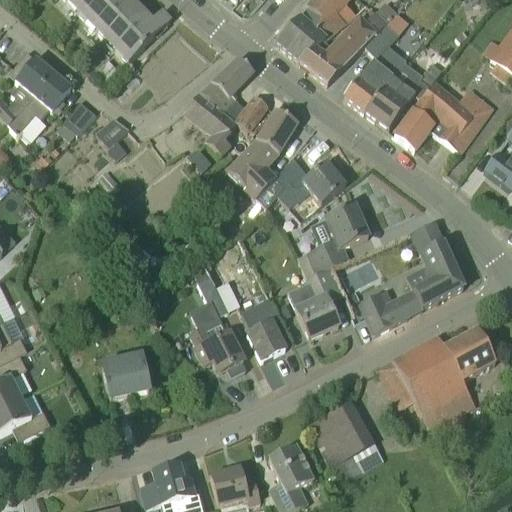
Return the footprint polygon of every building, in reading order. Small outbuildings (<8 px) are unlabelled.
[(59,0),(127,70),(144,53),(143,51),(169,25),(161,17),(155,23),(132,0),(59,0)] [(345,28),(337,21),(346,10),(354,0),(353,0),(318,0),(300,22),(299,22),(274,49),(297,68),(323,47),(326,45),(345,28)] [(359,25),(358,24),(357,25),(329,54),(323,47),(297,68),(296,69),(326,92),(364,53),(386,31),(373,19),(369,15),(359,25)] [(386,31),(364,53),(376,66),(398,44),(386,31)] [(511,34),(499,52),(490,45),(483,55),(499,67),(490,81),(507,94),(511,86),(511,34)] [(391,56),(382,67),(394,77),(403,66),(391,56)] [(0,124),(6,132),(51,80),(26,58),(16,70),(22,76),(13,88),(18,92),(10,101),(14,105),(4,117),(0,112),(0,124)] [(119,76),(107,64),(94,77),(107,89),(119,76)] [(213,113),(236,131),(247,139),(265,115),(252,103),(243,115),(231,103),(252,80),(237,65),(201,101),(213,113)] [(372,67),(343,103),(342,104),(363,120),(372,108),(390,86),(392,83),(372,67)] [(432,90),(441,78),(430,69),(416,87),(428,96),(432,90)] [(6,132),(17,143),(34,122),(39,126),(48,117),(50,119),(70,95),(51,80),(6,132)] [(390,86),(372,108),(363,120),(386,138),(413,102),(402,94),(390,86)] [(468,95),(457,108),(432,90),(428,96),(393,142),(412,157),(428,136),(458,158),(491,114),(468,95)] [(229,141),(236,131),(213,113),(197,101),(184,117),(211,138),(203,148),(221,163),(230,153),(224,148),(230,142),(229,141)] [(79,108),(61,129),(76,141),(94,121),(79,108)] [(256,148),(227,179),(255,206),(277,183),(270,177),(283,163),(301,133),(275,117),(256,148)] [(106,155),(127,136),(126,135),(113,124),(95,140),(106,155)] [(70,147),(76,141),(61,129),(55,136),(70,147)] [(511,197),(511,140),(485,178),(511,197)] [(0,154),(0,175),(11,166),(0,154)] [(210,173),(196,158),(194,156),(186,164),(201,181),(210,173)] [(52,166),(47,161),(43,164),(41,161),(34,168),(41,176),(52,166)] [(277,183),(255,206),(265,217),(277,204),(288,215),(309,199),(319,212),(344,192),(325,169),(306,184),(292,166),(277,183)] [(342,254),(367,243),(353,211),(322,225),(332,247),(296,263),(306,286),(329,275),(348,267),(342,254)] [(390,306),(384,297),(359,309),(374,340),(437,307),(462,294),(432,229),(409,240),(419,261),(416,262),(421,274),(404,283),(411,296),(390,306)] [(304,286),(313,306),(294,314),(308,345),(337,332),(326,306),(340,300),(329,275),(306,286),(304,286)] [(214,325),(227,318),(213,292),(209,282),(196,289),(214,325)] [(239,312),(225,285),(213,292),(227,318),(239,312)] [(358,306),(354,296),(343,301),(347,310),(358,306)] [(284,356),(261,310),(247,317),(255,334),(246,339),(260,368),(284,356)] [(0,371),(19,362),(26,358),(23,352),(19,344),(12,348),(2,328),(0,328),(0,371)] [(242,368),(227,338),(211,346),(204,332),(187,341),(204,375),(213,370),(218,380),(242,368)] [(437,343),(391,367),(430,441),(476,416),(462,389),(495,371),(476,336),(442,354),(437,343)] [(33,347),(23,352),(26,358),(36,353),(33,347)] [(148,397),(140,361),(100,370),(108,406),(148,397)] [(0,413),(20,404),(10,384),(26,376),(19,362),(0,371),(0,413)] [(30,424),(20,404),(0,413),(0,440),(21,430),(28,443),(50,433),(42,418),(30,424)] [(308,427),(339,487),(380,466),(349,406),(308,427)] [(280,489),(267,496),(275,511),(302,511),(307,510),(299,493),(312,486),(295,451),(268,464),(280,489)] [(199,511),(197,502),(192,503),(189,488),(182,490),(178,474),(154,480),(157,492),(141,495),(144,511),(158,511),(174,508),(174,511),(199,511)] [(210,484),(217,511),(262,511),(260,501),(250,504),(243,476),(210,484)]
